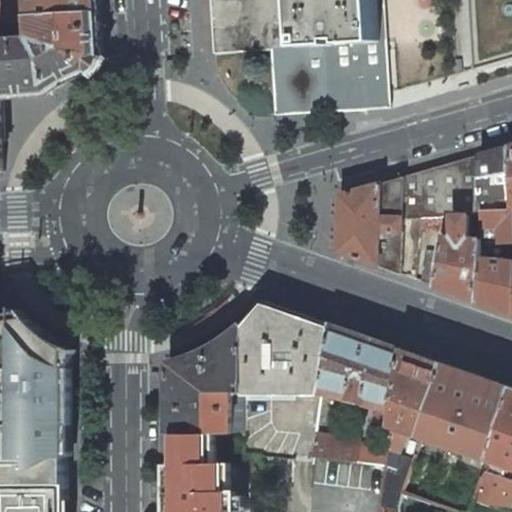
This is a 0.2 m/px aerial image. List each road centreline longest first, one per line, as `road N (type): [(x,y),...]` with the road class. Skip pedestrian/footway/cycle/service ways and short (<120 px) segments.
road 1 (secondary): [(197,257),(511,366)]
road 2 (secondary): [(207,191),(511,111)]
road 3 (residential): [(126,511),(129,281)]
road 4 (tertiary): [(145,0),(142,147)]
road 5 (secondary): [(142,147),(114,154),(83,184),(77,227),(89,256)]
